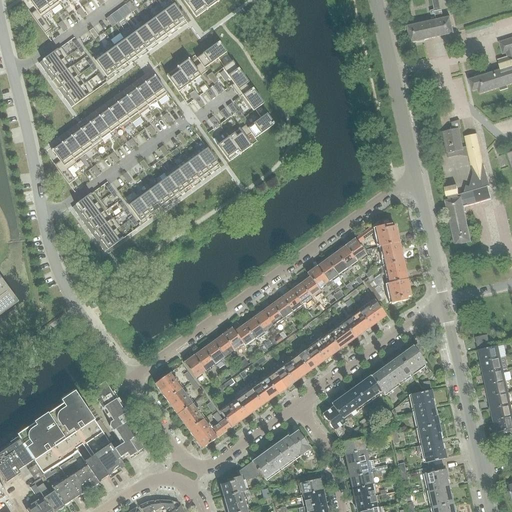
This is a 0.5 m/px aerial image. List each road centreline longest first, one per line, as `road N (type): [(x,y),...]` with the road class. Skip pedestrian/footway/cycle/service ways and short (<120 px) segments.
road 1 (residential): [(200,469),(176,451),(131,379),(415,178)]
road 2 (residential): [(44,217),(231,95)]
road 3 (residential): [(295,409),(426,310),(445,307)]
road 4 (residential): [(415,178),(375,0)]
road 5 (residential): [(482,469),(445,307)]
road 6 (residential): [(44,217),(11,71)]
road 7 (residential): [(445,307),(415,178)]
road 8 (residential): [(11,71),(121,0)]
road 9 (residential): [(101,511),(162,480),(193,490),(202,511)]
